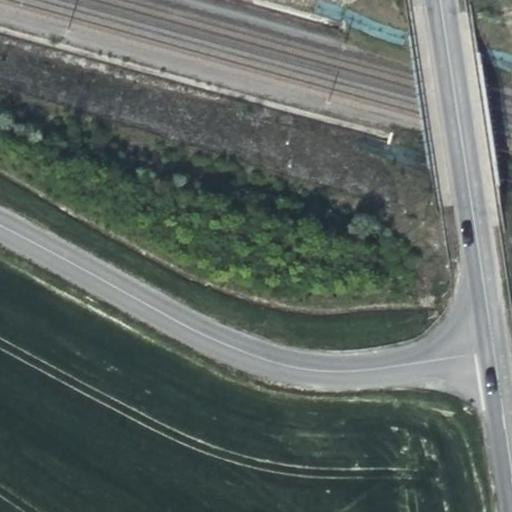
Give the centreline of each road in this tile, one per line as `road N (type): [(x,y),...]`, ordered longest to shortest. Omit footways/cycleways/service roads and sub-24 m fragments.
road 1 (tertiary): [(494,351),(368,371),(255,359),(206,341),(0,228)]
road 2 (tertiary): [(494,351),(440,0)]
road 3 (tertiary): [(511,475),(494,351)]
